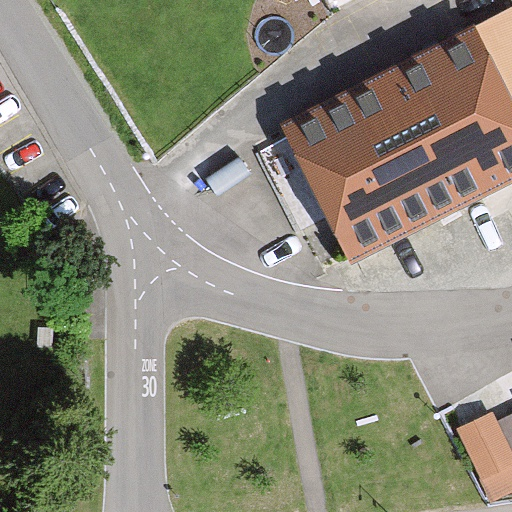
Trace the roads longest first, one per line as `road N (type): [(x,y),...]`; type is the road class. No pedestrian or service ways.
road 1 (residential): [(511,320),(414,328),(284,313),(146,245)]
road 2 (residential): [(146,245),(0,9)]
road 3 (residential): [(143,511),(146,245)]
